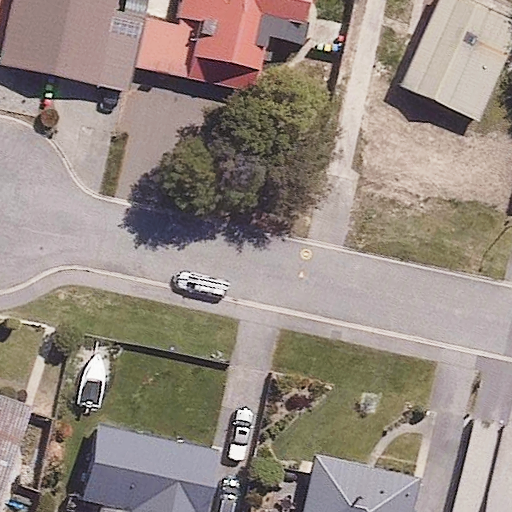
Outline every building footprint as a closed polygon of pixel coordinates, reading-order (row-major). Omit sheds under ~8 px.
[(142,0),(140,14),(111,7),(113,0),(13,0),(0,57),(127,87),(133,63),(201,76),(205,57),(254,67),(267,5),(300,12),(302,0),(142,0)] [(511,36),(511,15),(479,0),(436,0),(400,77),(475,113),(511,36)] [(0,482),(24,413),(0,404),(0,482)] [(78,495),(127,505),(125,511),(197,511),(213,435),(95,411),(78,495)] [(410,511),(418,477),(306,452),(293,511),(410,511)]
